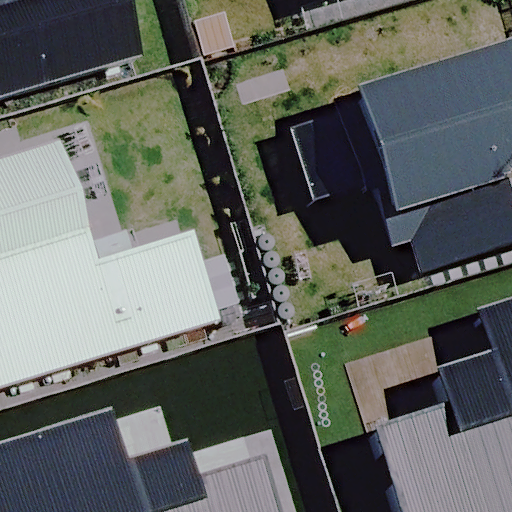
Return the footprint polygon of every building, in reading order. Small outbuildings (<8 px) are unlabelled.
[(0,0),(0,99),(134,60),(115,0),(0,0)] [(511,48),(346,99),(392,250),(409,245),(418,275),(511,246),(511,48)] [(52,154),(0,169),(0,386),(211,324),(185,239),(86,268),(52,154)] [(370,437),(394,511),(511,511),(511,307),(475,320),(488,361),(434,379),(445,412),(370,437)] [(108,420),(0,451),(0,511),(270,511),(256,463),(188,483),(179,453),(123,470),(108,420)]
